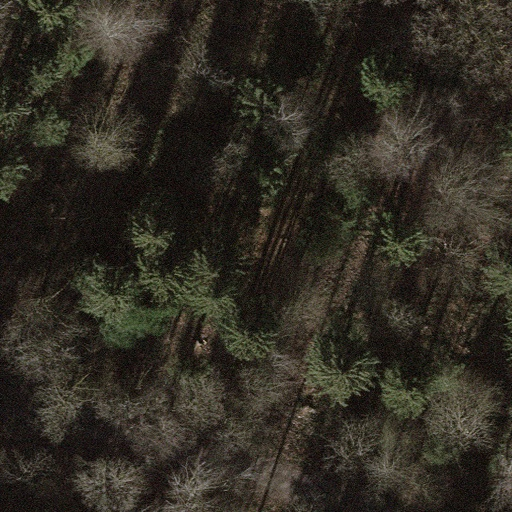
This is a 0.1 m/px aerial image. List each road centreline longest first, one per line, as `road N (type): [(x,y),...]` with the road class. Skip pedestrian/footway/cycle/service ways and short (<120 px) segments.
road 1 (motorway): [(0,299),(511,212)]
road 2 (track): [(0,399),(280,476),(360,511)]
